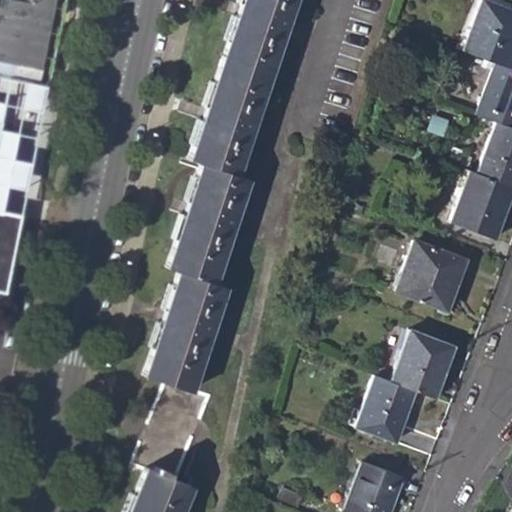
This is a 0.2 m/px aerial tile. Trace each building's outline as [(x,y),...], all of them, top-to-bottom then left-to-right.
[(0,0),(0,283),(14,217),(0,213),(0,61),(13,64),(23,26),(40,30),(37,42),(45,44),(48,32),(54,0),(0,0)] [(142,376),(164,382),(189,391),(223,287),(211,282),(246,180),(234,176),(293,0),(240,0),(186,159),(199,163),(164,267),(177,271),(142,376)] [(511,9),(484,0),(480,0),(461,50),(484,59),(494,62),(508,68),(511,56),(511,9)] [(0,61),(0,72),(36,80),(45,44),(37,42),(40,30),(23,26),(13,64),(0,61)] [(511,127),(511,69),(508,68),(494,62),(475,113),(493,121),(511,127)] [(91,65),(82,64),(78,85),(83,85),(88,86),(91,65)] [(511,127),(493,121),(474,172),(511,187),(511,127)] [(493,238),(501,219),(494,216),(499,202),(506,205),(511,189),(511,187),(474,172),(467,169),(447,222),(493,238)] [(494,216),(501,219),(506,205),(499,202),(494,216)] [(392,290),(438,308),(445,288),(450,290),(462,259),(412,241),(392,290)] [(438,308),(443,310),(450,290),(445,288),(438,308)] [(435,370),(440,372),(451,345),(407,328),(387,380),(406,387),(412,390),(426,394),(435,370)] [(426,394),(431,396),(440,372),(435,370),(426,394)] [(398,412),(406,387),(387,380),(373,375),(353,425),(393,441),(403,413),(398,412)] [(143,468),(173,480),(207,398),(189,391),(164,382),(132,463),(143,468)] [(398,412),(403,413),(412,390),(406,387),(398,412)] [(342,511),(388,511),(402,477),(361,461),(342,511)] [(179,511),(190,487),(173,480),(143,468),(125,511),(179,511)]
